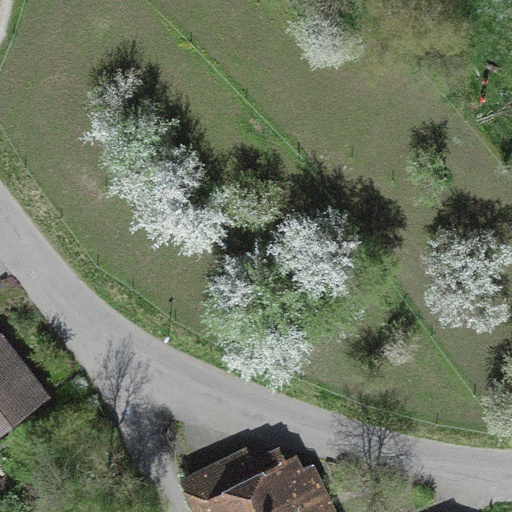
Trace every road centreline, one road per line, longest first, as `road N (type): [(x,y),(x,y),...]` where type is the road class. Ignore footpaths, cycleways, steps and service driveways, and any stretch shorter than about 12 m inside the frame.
road 1 (residential): [(511,475),(397,459),(252,411),(97,330)]
road 2 (residential): [(97,330),(179,511)]
road 3 (residential): [(97,330),(0,238)]
